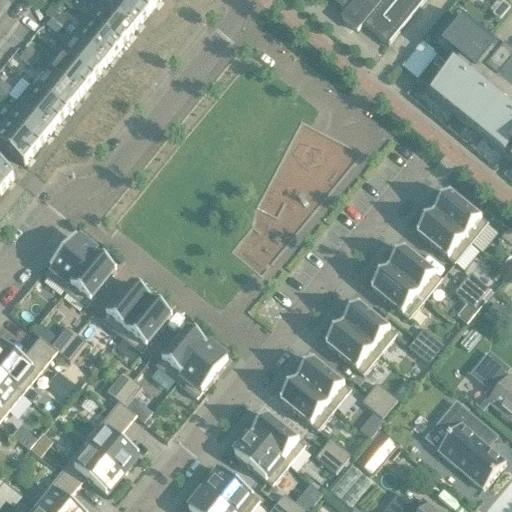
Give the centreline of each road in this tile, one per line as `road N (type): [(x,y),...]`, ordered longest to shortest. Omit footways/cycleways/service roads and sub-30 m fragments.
road 1 (residential): [(240,0),(232,32),(103,183),(64,204),(0,281)]
road 2 (residential): [(420,165),(263,360)]
road 3 (residential): [(263,360),(140,511)]
road 4 (residential): [(263,360),(113,242)]
